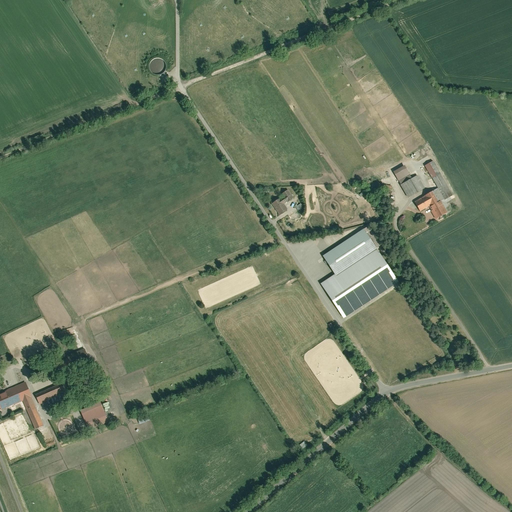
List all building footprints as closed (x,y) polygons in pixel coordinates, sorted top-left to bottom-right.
[(162,69),(162,59),(149,59),(149,72),(159,73),(159,69),(162,69)] [(453,196),(432,162),(425,167),(446,200),(453,196)] [(422,190),(415,177),(401,185),(408,197),(422,190)] [(277,199),(270,204),(278,216),(287,210),(284,206),(293,199),(287,190),(281,194),(283,197),(278,200),(277,199)] [(445,215),(431,192),(413,203),(419,212),(428,207),(436,221),(445,215)] [(300,203),(295,206),(299,214),(304,211),(300,203)] [(398,283),(363,230),(324,256),(336,276),(321,286),(343,319),(398,283)] [(87,357),(84,350),(69,356),(72,362),(87,357)] [(43,425),(26,384),(0,395),(0,402),(3,409),(24,401),(36,428),(43,425)] [(66,392),(63,385),(38,396),(41,403),(66,392)] [(81,411),(89,430),(107,423),(99,403),(81,411)] [(136,416),(138,422),(133,423),(134,425),(149,420),(146,412),(136,416)]
